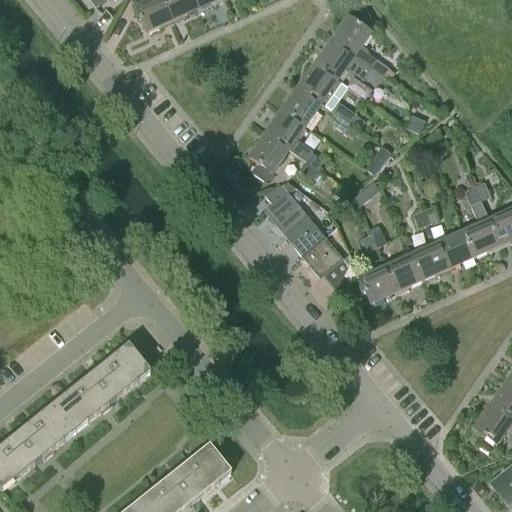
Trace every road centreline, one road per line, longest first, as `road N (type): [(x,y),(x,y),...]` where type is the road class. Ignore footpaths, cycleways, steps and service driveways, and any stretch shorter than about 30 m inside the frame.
road 1 (residential): [(383,411),(41,0)]
road 2 (residential): [(140,301),(299,483)]
road 3 (residential): [(0,124),(140,301)]
road 4 (residential): [(140,301),(0,407)]
road 5 (residential): [(467,511),(383,411)]
